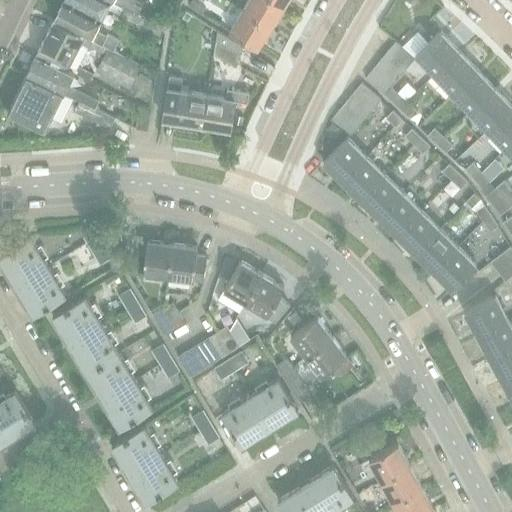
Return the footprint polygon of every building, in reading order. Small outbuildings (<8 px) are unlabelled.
[(96,29),(101,17),(67,0),(63,0),(54,19),(107,46),(113,49),(119,38),(107,31),(105,34),(96,29)] [(138,10),(118,0),(67,0),(101,17),(108,5),(138,21),(142,12),(138,10)] [(118,0),(138,10),(141,2),(136,0),(118,0)] [(269,25),(283,4),(276,0),(246,0),(241,7),(269,25)] [(256,46),(269,25),(241,7),(228,29),(256,46)] [(93,46),(104,51),(107,46),(54,19),(37,52),(68,67),(81,41),(92,47),(93,46)] [(227,45),(231,38),(216,29),(214,39),(227,45)] [(434,73),(458,50),(440,31),(415,54),(434,73)] [(243,46),(231,38),(227,45),(214,39),(212,53),(234,64),(240,52),(243,46)] [(387,50),(407,66),(415,57),(395,41),(387,50)] [(107,46),(104,51),(96,68),(129,85),(140,63),(113,49),(107,46)] [(399,75),(407,66),(387,50),(380,59),(399,75)] [(451,92),(476,69),(458,50),(434,73),(451,92)] [(80,99),(95,106),(99,98),(68,83),(74,71),(68,67),(37,52),(27,72),(64,91),(79,99),(80,99)] [(391,84),(399,75),(380,59),(372,68),(391,84)] [(384,94),(391,84),(372,68),(364,77),(384,94)] [(469,111),(494,87),(476,69),(451,92),(469,111)] [(44,129),(64,91),(27,72),(8,111),(44,129)] [(202,123),(207,94),(181,90),(183,78),(169,75),(163,116),(175,118),(175,119),(202,123)] [(353,91),(372,107),(380,98),(360,82),(353,91)] [(207,94),(202,123),(230,128),(234,98),(244,99),(246,89),(224,85),(222,96),(207,94)] [(487,129),(511,106),(494,87),(469,111),(487,129)] [(365,116),(372,107),(353,91),(345,100),(365,116)] [(389,98),(398,107),(406,99),(396,91),(389,98)] [(114,116),(95,106),(80,99),(79,99),(74,110),(109,127),(114,116)] [(406,99),(398,107),(407,116),(415,108),(406,99)] [(357,125),(365,116),(345,100),(338,109),(357,125)] [(149,128),(152,109),(139,103),(136,126),(149,128)] [(504,148),(511,140),(511,106),(487,129),(504,148)] [(349,134),(357,125),(338,109),(330,118),(349,134)] [(384,117),(393,125),(401,117),(391,109),(384,117)] [(412,143),(419,135),(410,126),(403,134),(412,143)] [(436,142),(443,134),(434,126),(427,134),(436,142)] [(452,143),(443,134),(436,142),(445,151),(452,143)] [(428,144),(419,135),(412,143),(421,151),(428,144)] [(341,179),(365,154),(346,136),(322,161),(341,179)] [(360,197),(384,172),(365,154),(341,179),(360,197)] [(473,177),(481,170),(472,160),(464,168),(473,177)] [(449,178),(457,170),(447,161),(440,169),(449,178)] [(457,170),(449,178),(458,186),(466,179),(457,170)] [(481,170),(473,177),(481,186),(489,179),(481,170)] [(378,215),(402,190),(384,172),(360,197),(378,215)] [(492,202),(511,187),(503,178),(484,193),(492,202)] [(500,211),(511,201),(511,188),(511,187),(492,202),(500,211)] [(397,232),(421,208),(402,190),(378,215),(397,232)] [(481,218),(490,212),(483,202),(474,208),(481,218)] [(415,250),(439,225),(421,208),(397,232),(415,250)] [(490,212),(481,218),(488,228),(497,222),(490,212)] [(510,231),(511,229),(511,215),(503,221),(510,231)] [(434,268),(457,243),(439,225),(415,250),(434,268)] [(86,240),(96,233),(92,226),(82,233),(86,240)] [(90,247),(101,240),(96,233),(86,240),(90,247)] [(0,258),(32,312),(65,293),(31,237),(0,255),(0,258)] [(101,240),(90,247),(94,253),(105,247),(101,240)] [(168,276),(173,243),(147,240),(142,272),(168,276)] [(173,243),(168,276),(204,281),(207,256),(196,255),(198,247),(173,243)] [(457,243),(434,268),(453,286),(477,261),(457,243)] [(496,266),(511,255),(511,245),(510,243),(490,256),(496,266)] [(105,247),(94,253),(98,260),(109,254),(105,247)] [(511,255),(496,266),(503,276),(511,269),(511,255)] [(246,303),(262,274),(239,260),(222,289),(246,303)] [(262,274),(246,303),(267,315),(266,317),(276,322),(289,305),(278,295),(284,286),(262,274)] [(122,301),(133,294),(129,287),(118,294),(122,301)] [(477,333),(508,317),(495,293),(465,310),(477,333)] [(85,369),(118,350),(85,294),(52,314),(85,369)] [(127,308),(137,301),(133,294),(122,301),(127,308)] [(137,301),(127,308),(131,314),(141,308),(137,301)] [(169,318),(179,311),(174,302),(164,308),(169,318)] [(141,308),(131,314),(135,321),(146,315),(141,308)] [(159,324),(169,318),(164,308),(154,315),(159,324)] [(169,318),(159,324),(165,334),(186,322),(179,311),(169,318)] [(312,352),(332,336),(316,316),(290,336),(305,356),(312,352)] [(489,356),(511,343),(511,324),(508,317),(477,333),(489,356)] [(218,331),(225,341),(234,336),(227,326),(218,331)] [(231,352),(225,341),(218,331),(208,337),(221,358),(231,352)] [(234,336),(225,341),(231,352),(240,346),(234,336)] [(312,352),(305,356),(321,376),(347,356),(332,336),(312,352)] [(211,364),(221,358),(208,337),(198,344),(211,364)] [(155,356),(166,349),(162,342),(151,349),(155,356)] [(502,379),(511,373),(511,343),(489,356),(502,379)] [(201,370),(211,364),(198,344),(188,350),(201,370)] [(159,362),(170,356),(166,349),(155,356),(159,362)] [(118,425),(151,405),(118,350),(85,369),(118,425)] [(191,377),(201,370),(188,350),(178,356),(191,377)] [(241,364),(248,360),(241,350),(235,354),(241,364)] [(234,369),(241,364),(235,354),(228,359),(234,369)] [(170,356),(159,362),(163,369),(174,363),(170,356)] [(228,373),(234,369),(228,359),(221,363),(228,373)] [(282,374),(292,368),(286,359),(276,365),(282,374)] [(174,363),(163,369),(167,376),(178,370),(174,363)] [(221,377),(228,373),(221,363),(215,367),(221,377)] [(292,368),(282,374),(299,402),(309,395),(292,368)] [(511,398),(511,373),(502,379),(511,398)] [(243,445),(270,428),(297,411),(277,378),(222,412),(243,445)] [(0,443),(6,440),(34,422),(14,390),(0,398),(0,443)] [(193,421),(205,415),(200,408),(189,414),(193,421)] [(197,428),(209,421),(205,415),(193,421),(197,428)] [(209,421),(197,428),(201,435),(213,428),(209,421)] [(145,500),(177,481),(144,425),(112,444),(145,500)] [(213,428),(201,435),(205,442),(217,435),(213,428)] [(380,481),(409,465),(397,442),(367,458),(380,481)] [(391,502),(421,486),(409,465),(380,481),(391,502)] [(284,511),(329,511),(352,498),(332,466),(277,500),(284,511)] [(396,511),(425,511),(432,508),(421,486),(391,502),(396,511)]
